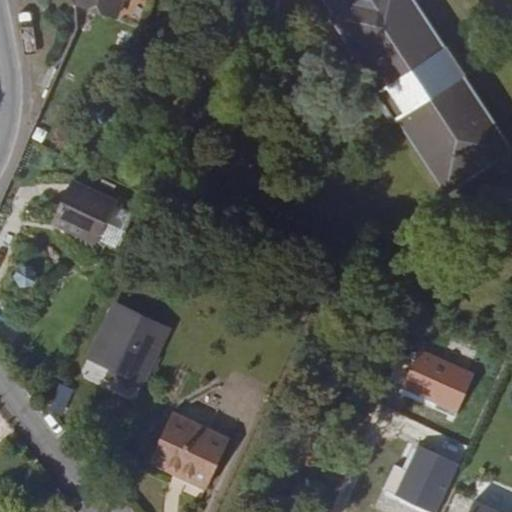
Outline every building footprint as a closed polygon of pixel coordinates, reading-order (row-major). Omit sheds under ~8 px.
[(74,0),(72,6),(116,20),(122,1),(129,3),(129,0),(74,0)] [(319,0),(331,18),(330,19),(379,93),(376,95),(395,124),(398,122),(446,195),(510,152),(462,80),(465,77),(445,47),(443,49),(410,0),(319,0)] [(95,241),(117,252),(133,218),(110,207),(113,202),(71,183),(52,226),(93,244),(95,241)] [(25,267),(19,268),(14,278),(19,287),(31,287),(35,278),(30,268),(25,267)] [(148,371),(155,357),(168,331),(114,306),(90,360),(112,370),(108,379),(127,388),(131,379),(142,384),(148,371)] [(160,358),(155,357),(148,371),(153,374),(160,358)] [(190,477),(188,483),(205,491),(228,441),(171,414),(150,459),(190,477)] [(147,464),(188,483),(190,477),(150,459),(147,464)] [(494,511),(473,502),(467,511),(494,511)]
